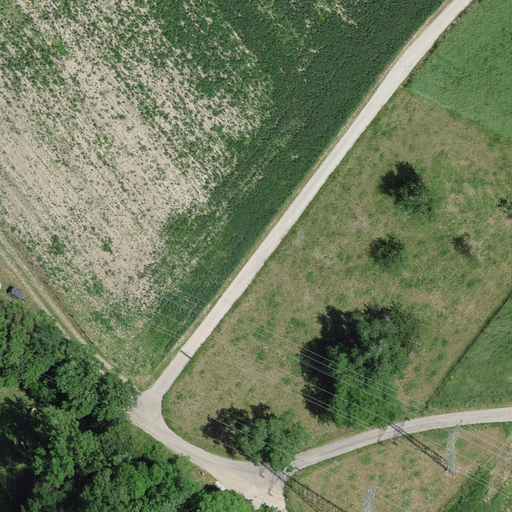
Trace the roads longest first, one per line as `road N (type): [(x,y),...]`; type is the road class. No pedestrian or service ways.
road 1 (unclassified): [(511,414),(398,430),(248,478),(0,329)]
road 2 (track): [(139,419),(416,53),(465,0)]
